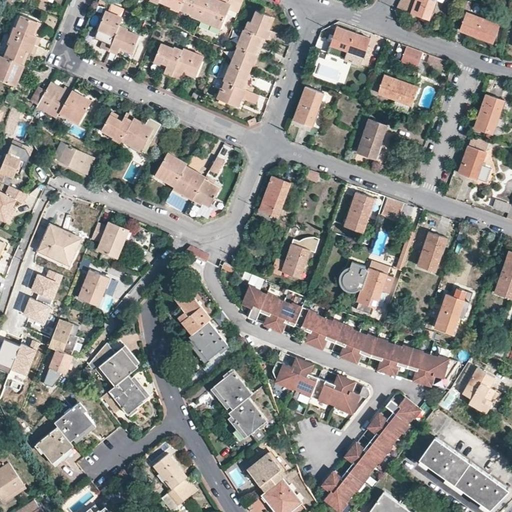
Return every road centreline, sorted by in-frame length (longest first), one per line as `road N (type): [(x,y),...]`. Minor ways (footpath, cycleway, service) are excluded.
road 1 (residential): [(83,0),(63,48),(70,62),(266,144)]
road 2 (residential): [(0,310),(53,187),(187,232)]
road 3 (residential): [(424,199),(266,144)]
road 4 (residential): [(266,144),(314,3)]
road 5 (residential): [(424,199),(476,62)]
road 6 (residential): [(187,232),(235,222),(266,144)]
